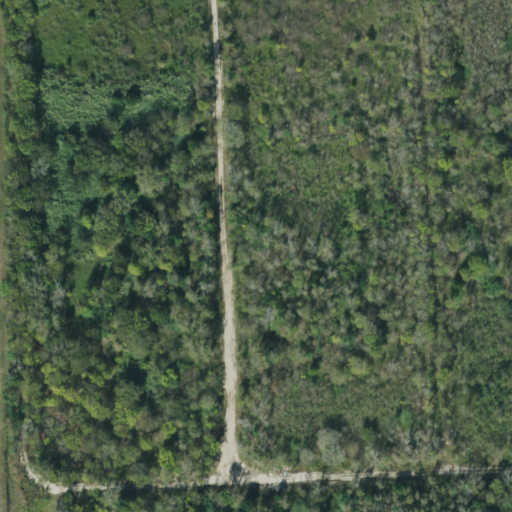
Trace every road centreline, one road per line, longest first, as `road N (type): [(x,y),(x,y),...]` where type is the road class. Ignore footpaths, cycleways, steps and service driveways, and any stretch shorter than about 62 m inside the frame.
road 1 (track): [(19,0),(25,447),(37,476),(69,489),(511,468)]
road 2 (track): [(231,482),(222,0)]
road 3 (track): [(446,471),(421,0)]
